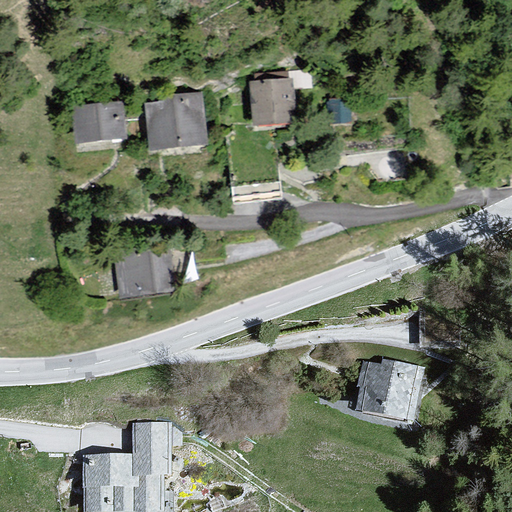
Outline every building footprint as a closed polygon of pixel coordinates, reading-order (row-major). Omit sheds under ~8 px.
[(293,77),(249,80),(253,125),(297,121),(293,77)] [(172,99),(144,103),(149,150),(209,143),(203,91),(172,95),(172,99)] [(123,101),(71,107),(75,144),(127,138),(123,101)] [(226,136),(234,203),(283,198),(276,130),(226,136)] [(169,244),(113,253),(121,299),(177,290),(169,244)] [(414,420),(424,366),(382,358),(381,364),(365,361),(356,410),(414,420)] [(134,453),(84,455),(86,511),(103,511),(179,509),(176,418),(133,420),(134,453)]
